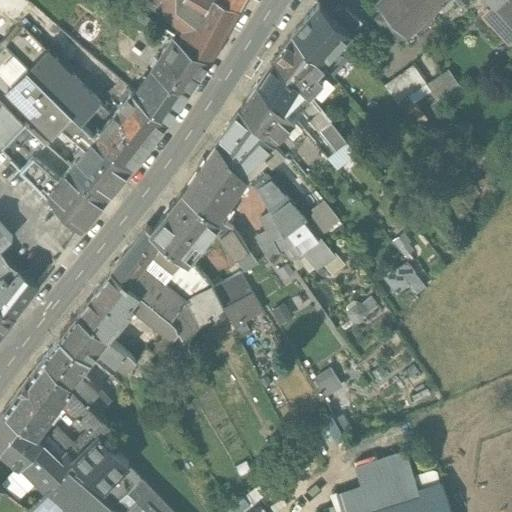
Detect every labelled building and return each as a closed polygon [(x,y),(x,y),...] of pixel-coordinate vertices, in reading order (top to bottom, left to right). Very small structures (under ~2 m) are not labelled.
[(209,58),(238,8),(224,0),(209,0),(198,20),(187,13),(193,4),(185,0),(165,0),(165,12),(186,27),(178,37),(209,58)] [(242,0),(185,0),(193,4),(187,13),(198,20),(209,0),(224,0),(238,8),(242,0)] [(381,0),(387,6),(376,17),(400,43),(412,32),(410,29),(441,0),(381,0)] [(511,0),(489,0),(511,25),(511,0)] [(335,18),(319,3),(292,32),(323,63),(324,63),(351,32),(335,18)] [(335,18),(351,32),(361,22),(345,7),(335,18)] [(26,67),(94,133),(111,113),(71,75),(69,77),(19,29),(4,45),(26,67)] [(317,70),(323,63),(292,32),(274,57),(305,88),(309,93),(324,77),(323,77),(317,70)] [(167,120),(209,58),(178,37),(174,34),(135,93),(167,120)] [(111,113),(131,90),(84,50),(67,71),(71,75),(111,113)] [(305,88),(274,57),(258,81),(284,108),(299,96),(302,100),(301,106),(320,131),(332,122),(309,93),(305,88)] [(329,71),(324,63),(323,63),(317,70),(323,77),(329,71)] [(386,85),(400,104),(429,83),(414,64),(386,85)] [(94,133),(26,67),(5,89),(30,113),(31,111),(52,132),(58,126),(81,148),(94,133)] [(440,93),(460,86),(454,69),(434,76),(440,93)] [(284,108),(258,81),(241,106),(274,140),(286,152),(295,143),(284,131),(296,120),(284,108)] [(131,165),(167,120),(135,93),(131,90),(111,113),(94,133),(131,165)] [(241,106),(214,145),(244,174),(252,161),(274,140),(241,106)] [(0,114),(0,147),(1,148),(22,126),(5,109),(0,114)] [(363,162),(332,122),(320,131),(351,171),(363,162)] [(21,167),(45,142),(25,123),(22,126),(1,148),(21,167)] [(106,196),(131,165),(94,133),(81,148),(69,164),(68,165),(106,196)] [(81,227),(106,196),(68,165),(69,164),(45,142),(21,167),(42,188),(81,227)] [(214,145),(183,188),(218,218),(244,174),(214,145)] [(0,148),(0,192),(10,183),(20,192),(28,207),(44,221),(39,227),(46,233),(64,210),(43,189),(42,188),(21,167),(1,148),(0,148)] [(262,173),(252,161),(244,174),(258,186),(283,232),(287,230),(317,271),(334,258),(314,231),(305,221),(263,172),(262,173)] [(183,188),(151,228),(184,254),(190,259),(220,220),(218,218),(183,188)] [(322,230),(342,218),(328,195),(308,207),(322,230)] [(55,261),(81,227),(64,210),(46,233),(36,247),(55,261)] [(147,224),(112,269),(149,299),(164,279),(184,254),(151,228),(147,224)] [(0,226),(0,247),(10,238),(0,226)] [(235,227),(222,236),(237,258),(250,250),(235,227)] [(38,283),(55,261),(36,247),(29,256),(18,247),(10,238),(0,247),(0,250),(10,261),(19,268),(38,283)] [(385,272),(399,291),(411,283),(418,292),(429,284),(408,255),(385,272)] [(0,302),(15,314),(38,283),(19,268),(2,289),(0,291),(0,302)] [(112,269),(93,292),(120,314),(129,302),(166,331),(156,343),(172,356),(186,338),(175,320),(149,299),(112,269)] [(213,287),(222,306),(250,292),(241,273),(213,287)] [(222,306),(213,287),(187,297),(164,279),(149,299),(175,320),(186,338),(199,324),(222,306)] [(93,292),(77,311),(108,336),(123,317),(120,314),(93,292)] [(0,333),(15,314),(0,302),(0,333)] [(77,311),(60,334),(91,359),(98,350),(117,365),(128,352),(108,336),(77,311)] [(60,334),(42,356),(87,401),(99,389),(81,371),(91,359),(60,334)] [(148,359),(153,353),(146,347),(135,360),(142,369),(154,385),(163,376),(148,359)] [(142,369),(135,360),(131,354),(128,352),(117,365),(126,372),(129,368),(136,374),(142,369)] [(87,401),(42,356),(4,408),(33,433),(36,431),(64,394),(69,397),(71,405),(96,430),(107,420),(87,401)] [(332,365),(315,376),(327,395),(344,384),(332,365)] [(87,401),(107,420),(117,410),(105,398),(107,397),(99,389),(87,401)] [(4,408),(0,412),(0,453),(1,454),(7,448),(24,463),(28,459),(44,439),(43,438),(36,431),(33,433),(4,408)] [(95,435),(88,428),(72,443),(55,426),(43,438),(44,439),(63,461),(122,511),(179,511),(99,432),(95,435)] [(122,511),(63,461),(44,439),(28,459),(59,489),(84,511),(122,511)] [(339,492),(345,511),(364,511),(421,494),(406,450),(357,466),(363,484),(339,492)] [(421,494),(364,511),(438,511),(431,490),(421,494)]
